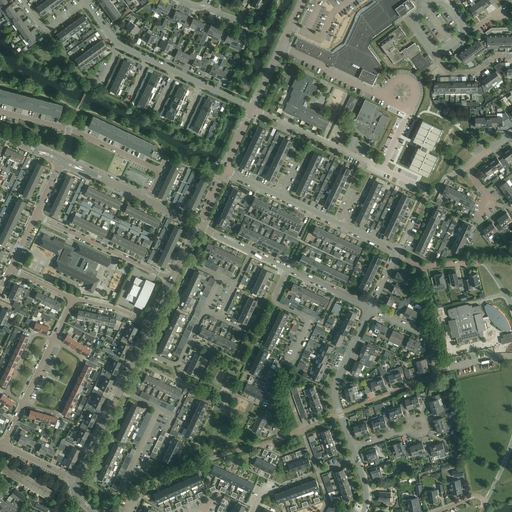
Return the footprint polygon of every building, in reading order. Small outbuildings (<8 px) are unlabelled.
[(55,5),(51,0),(47,0),(46,1),(51,8),(55,5)] [(155,11),(156,8),(162,11),(165,3),(159,0),(158,4),(155,2),(152,9),(155,11)] [(333,54),(304,41),(299,39),(297,44),(295,48),(359,78),(373,84),(377,76),(381,65),(368,47),(373,37),(398,18),(402,15),(415,6),(410,0),(375,0),(377,2),(360,14),(346,44),(333,54)] [(489,7),(483,0),(481,0),(478,2),(484,10),(489,7)] [(51,8),(46,1),(41,4),(47,12),(51,8)] [(8,2),(2,7),(0,8),(2,11),(1,11),(5,16),(6,15),(14,10),(12,7),(15,4),(14,2),(10,5),(8,2)] [(111,2),(103,7),(106,12),(114,6),(111,2)] [(484,10),(478,2),(475,4),(473,2),(472,3),(480,13),(484,10)] [(165,18),(168,19),(171,12),(169,11),(171,6),(165,3),(162,11),(165,13),(164,15),(166,16),(165,18)] [(480,13),(472,3),(470,4),(472,7),(469,9),(475,17),(480,13)] [(47,12),(41,4),(37,8),(42,15),(47,12)] [(117,11),(114,6),(106,12),(110,16),(117,11)] [(16,12),(14,10),(6,15),(9,20),(21,12),(20,10),(19,10),(16,12)] [(176,20),(178,21),(182,13),(176,10),(174,14),(171,12),(168,19),(175,22),(176,20)] [(117,11),(110,16),(113,21),(120,15),(117,11)] [(21,12),(9,20),(13,25),(14,24),(21,19),(19,16),(22,14),(21,12)] [(182,26),(183,26),(185,27),(189,20),(186,19),(187,16),(182,13),(178,21),(177,23),(182,26)] [(79,19),(84,26),(89,23),(83,15),(79,19)] [(130,32),(135,25),(129,21),(130,20),(127,18),(123,24),(128,27),(126,29),(130,32)] [(189,20),(185,27),(194,31),(195,29),(199,21),(193,18),(191,22),(189,20)] [(23,22),(21,19),(14,24),(18,29),(28,22),(26,20),(23,22)] [(84,26),(79,19),(74,22),(80,29),(84,26)] [(195,29),(194,31),(203,35),(206,28),(208,24),(207,24),(207,25),(205,24),(199,21),(195,29)] [(29,24),(28,22),(18,29),(21,34),(28,29),(26,26),(29,24)] [(80,29),(74,22),(70,25),(75,32),(80,29)] [(202,44),(207,35),(212,37),(217,27),(211,25),(210,26),(208,24),(206,28),(203,35),(199,43),(202,44)] [(75,32),(70,25),(66,28),(71,36),(75,32)] [(135,25),(130,32),(133,34),(135,32),(139,36),(142,29),(143,29),(141,27),(140,29),(135,25)] [(142,29),(139,36),(144,38),(143,40),(147,42),(152,32),(148,30),(147,33),(145,32),(145,31),(146,31),(147,28),(144,27),(143,29),(142,29)] [(212,37),(212,38),(217,41),(218,40),(221,42),(224,35),(221,33),(223,30),(217,27),(212,37)] [(406,36),(399,27),(389,35),(389,36),(383,41),(385,44),(381,46),(395,64),(403,58),(401,55),(401,54),(400,53),(399,53),(395,48),(396,47),(398,48),(398,45),(397,45),(396,44),(406,36)] [(66,28),(61,31),(67,39),(71,36),(66,28)] [(28,29),(21,34),(19,35),(23,40),(25,39),(35,31),(34,29),(30,32),(28,29)] [(35,31),(25,39),(29,44),(27,45),(29,47),(37,42),(35,39),(33,36),(37,33),(35,31)] [(67,39),(61,31),(57,35),(62,42),(67,39)] [(158,35),(152,32),(147,42),(151,44),(152,42),(157,44),(160,37),(157,36),(158,35)] [(224,41),(230,43),(234,35),(228,33),(227,36),(224,35),(221,42),(223,43),(224,41)] [(238,50),(241,43),(238,41),(240,38),(234,35),(230,43),(236,46),(235,48),(238,50)] [(488,49),(488,48),(511,47),(511,36),(487,37),(488,40),(483,41),(482,40),(480,41),(479,40),(465,51),(460,55),(467,64),(486,49),(488,49)] [(162,38),(160,37),(157,44),(161,46),(160,48),(164,50),(167,43),(162,40),(162,38)] [(101,40),(97,43),(102,51),(107,48),(101,40)] [(168,41),(167,43),(164,50),(168,52),(169,50),(173,52),(177,45),(168,41)] [(97,43),(92,47),(98,54),(102,51),(97,43)] [(406,61),(407,61),(408,61),(409,61),(410,61),(412,59),(420,53),(421,52),(419,49),(420,49),(418,46),(417,46),(414,43),(401,54),(401,55),(403,58),(405,60),(406,61)] [(174,57),(180,60),(184,53),(181,51),(182,49),(179,48),(180,46),(177,45),(173,52),(176,53),(174,57)] [(98,54),(92,47),(88,50),(94,57),(98,54)] [(188,59),(191,60),(195,52),(195,50),(192,49),(190,52),(191,52),(189,55),(184,53),(180,60),(186,63),(188,59)] [(88,50),(84,53),(89,61),(94,57),(88,50)] [(191,60),(193,62),(192,66),(197,69),(201,61),(195,58),(197,55),(196,54),(197,53),(195,52),(191,60)] [(84,53),(79,56),(85,64),(89,61),(84,53)] [(420,53),(412,59),(421,72),(432,64),(431,63),(431,62),(431,60),(432,60),(429,56),(428,55),(424,58),(420,53)] [(85,64),(79,56),(75,60),(80,67),(85,64)] [(205,67),(208,68),(211,61),(203,57),(201,61),(197,69),(203,71),(205,67)] [(128,60),(127,61),(124,60),(122,65),(130,69),(132,70),(135,63),(128,60)] [(211,70),(209,74),(215,77),(218,69),(212,66),(214,63),(211,61),(208,68),(211,70)] [(120,68),(119,70),(127,74),(130,69),(122,65),(120,68)] [(218,69),(215,77),(220,79),(222,75),(225,77),(228,70),(225,69),(224,72),(221,70),(222,69),(221,68),(219,67),(218,69)] [(503,71),(502,71),(504,77),(507,76),(511,75),(511,67),(507,68),(506,68),(506,70),(503,71)] [(116,72),(116,73),(115,75),(117,75),(125,79),(127,74),(119,70),(118,73),(116,72)] [(151,76),(150,78),(158,82),(162,74),(154,71),(153,74),(152,73),(151,76)] [(502,80),(501,78),(496,71),(491,75),(496,81),(498,83),(502,80)] [(296,76),(293,84),(292,86),(294,87),(291,94),(292,95),(288,101),(286,103),(287,104),(284,111),(325,130),(331,118),(331,117),(330,119),(325,117),(326,115),(310,108),(310,107),(309,107),(307,106),(305,101),(306,101),(304,100),(305,98),(308,94),(313,96),(317,86),(312,84),(314,78),(305,74),(302,79),(296,76)] [(117,75),(114,80),(122,84),(125,79),(117,75)] [(496,81),(491,75),(487,78),(493,86),(498,83),(496,81)] [(158,82),(150,78),(147,83),(155,87),(158,82)] [(487,78),(483,81),(484,84),(482,86),(484,93),(488,90),(490,89),(493,86),(487,78)] [(122,84),(114,80),(112,85),(120,89),(122,84)] [(477,82),(472,82),(472,90),(476,90),(477,93),(479,92),(480,95),(483,94),(481,87),(477,88),(477,82)] [(147,83),(145,89),(153,92),(155,87),(147,83)] [(183,85),(182,87),(179,86),(177,91),(185,95),(188,87),(189,88),(189,87),(183,84),(182,85),(183,85)] [(120,89),(112,85),(110,91),(118,94),(120,89)] [(0,88),(0,100),(0,101),(0,102),(3,102),(10,103),(13,92),(0,88)] [(145,89),(143,94),(151,97),(153,92),(145,89)] [(185,95),(177,91),(174,96),(182,100),(185,95)] [(13,92),(10,103),(17,105),(17,106),(19,107),(19,106),(26,108),(29,96),(13,92)] [(151,97),(143,94),(140,99),(148,103),(151,97)] [(29,96),(26,108),(33,109),(33,110),(35,111),(36,111),(36,110),(43,112),(46,101),(29,96)] [(174,96),(172,101),(180,105),(182,100),(174,96)] [(203,101),(201,103),(203,104),(212,108),(211,108),(216,110),(215,109),(218,104),(214,103),(214,102),(215,100),(216,100),(208,96),(208,97),(207,99),(206,99),(204,102),(203,101)] [(350,117),(358,99),(350,96),(342,113),(350,117)] [(140,99),(138,104),(137,107),(142,109),(143,107),(146,108),(148,103),(140,99)] [(353,126),(352,127),(357,130),(360,131),(361,130),(368,133),(379,111),(381,106),(377,105),(365,99),(356,119),(357,119),(354,126),(353,126)] [(62,105),(46,101),(43,112),(49,114),(50,114),(49,115),(52,115),(52,114),(59,116),(62,105)] [(172,101),(170,106),(178,110),(180,105),(172,101)] [(203,104),(201,109),(209,113),(211,108),(212,108),(203,104)] [(165,111),(167,111),(175,115),(178,110),(170,106),(168,109),(166,108),(166,109),(165,111)] [(402,121),(406,113),(389,106),(386,113),(402,121)] [(197,113),(199,114),(207,118),(209,113),(201,109),(200,111),(198,110),(198,111),(197,113)] [(167,111),(166,114),(165,117),(173,121),(175,115),(167,111)] [(361,130),(360,131),(360,132),(366,137),(366,139),(366,138),(369,140),(369,141),(370,139),(372,140),(373,140),(375,140),(376,140),(377,140),(378,139),(378,138),(379,135),(379,136),(379,137),(380,137),(381,131),(381,132),(381,133),(382,128),(383,128),(383,129),(384,124),(385,124),(385,126),(389,117),(382,114),(383,113),(379,111),(368,133),(361,130)] [(502,117),(497,118),(497,126),(503,126),(503,122),(509,118),(505,113),(502,114),(502,117)] [(199,114),(196,119),(205,123),(207,118),(199,114)] [(481,118),(476,118),(476,115),(472,115),(472,122),(475,122),(475,127),(481,127),(481,118)] [(93,116),(88,126),(95,129),(94,130),(95,130),(94,130),(96,131),(97,131),(103,134),(108,123),(93,116)] [(205,123),(196,119),(194,124),(202,128),(205,123)] [(438,156),(430,152),(431,149),(433,150),(442,129),(423,120),(413,141),(422,145),(420,147),(419,147),(409,168),(428,177),(438,156)] [(108,123),(103,134),(110,137),(110,138),(112,139),(112,138),(119,141),(124,130),(108,123)] [(192,129),(187,127),(186,130),(192,133),(193,130),(200,133),(202,128),(194,124),(192,129)] [(258,126),(255,132),(263,136),(266,130),(258,126)] [(124,130),(119,141),(125,144),(125,145),(127,146),(127,145),(128,145),(134,148),(139,137),(124,130)] [(263,136),(255,132),(253,138),(261,142),(263,136)] [(139,137),(134,148),(141,151),(140,151),(141,151),(140,152),(143,153),(143,152),(143,153),(143,152),(150,155),(155,145),(139,137)] [(253,138),(250,144),(258,148),(261,142),(253,138)] [(283,138),(281,144),(289,148),(292,142),(283,138)] [(258,148),(250,144),(247,150),(255,153),(258,148)] [(281,144),(278,150),(286,154),(289,148),(281,144)] [(9,157),(13,151),(7,148),(3,155),(9,157)] [(247,150),(245,155),(253,159),(255,153),(247,150)] [(278,150),(275,156),(284,159),(286,154),(278,150)] [(511,157),(507,150),(502,154),(507,161),(504,163),(508,167),(510,166),(508,162),(511,158),(511,157)] [(13,151),(9,157),(15,160),(18,153),(13,151)] [(18,153),(15,160),(21,163),(24,156),(18,153)] [(315,153),(312,158),(320,162),(323,156),(315,153)] [(253,159),(245,155),(242,161),(250,165),(253,159)] [(275,156),(273,161),(281,165),(284,159),(275,156)] [(320,162),(312,158),(309,164),(317,168),(320,162)] [(497,158),(492,161),(498,169),(499,171),(504,168),(505,169),(508,167),(504,163),(502,164),(497,158)] [(250,165),(242,161),(239,167),(247,171),(250,165)] [(273,161),(270,167),(278,171),(281,165),(273,161)] [(498,169),(492,161),(487,165),(493,172),(498,169)] [(35,168),(42,172),(45,166),(41,164),(39,163),(38,163),(35,168)] [(170,170),(178,173),(180,167),(173,164),(170,170)] [(309,164),(306,170),(314,174),(317,168),(309,164)] [(493,172),(487,165),(482,168),(488,176),(493,172)] [(340,172),(348,175),(351,169),(343,166),(340,172)] [(278,171),(270,167),(267,173),(275,177),(278,171)] [(35,168),(32,174),(40,177),(42,172),(35,168)] [(170,170),(168,175),(175,178),(178,173),(170,170)] [(314,174),(306,170),(304,176),(312,179),(314,174)] [(348,175),(340,172),(337,177),(345,181),(348,175)] [(267,173),(265,178),(265,179),(273,183),(275,177),(267,173)] [(32,174),(30,179),(37,182),(40,177),(32,174)] [(64,181),(72,184),(74,178),(67,175),(64,181)] [(168,175),(165,180),(172,184),(175,178),(168,175)] [(304,176),(301,181),(309,185),(312,179),(304,176)] [(199,183),(206,186),(208,181),(201,177),(199,183)] [(337,177),(334,183),(342,187),(345,181),(337,177)] [(30,179),(27,184),(35,188),(37,182),(30,179)] [(172,184),(165,180),(163,186),(170,189),(172,184)] [(72,184),(64,181),(62,186),(69,189),(72,184)] [(309,185),(301,181),(298,187),(306,191),(309,185)] [(372,187),(380,190),(383,184),(375,181),(372,187)] [(503,191),(510,186),(507,181),(499,186),(503,191)] [(206,186),(199,183),(196,188),(203,192),(206,186)] [(334,183),(332,189),(340,192),(342,187),(334,183)] [(35,188),(27,184),(25,190),(32,193),(35,188)] [(62,186),(59,191),(67,195),(69,189),(62,186)] [(88,186),(84,195),(87,197),(88,195),(90,196),(94,189),(88,186)] [(170,189),(163,186),(160,191),(167,194),(170,189)] [(442,195),(445,197),(445,198),(447,199),(448,196),(451,188),(446,186),(442,195)] [(511,188),(510,186),(503,191),(506,196),(511,191),(511,188)] [(306,191),(298,187),(296,193),(304,197),(306,191)] [(380,190),(372,187),(369,192),(377,196),(380,190)] [(196,188),(194,194),(201,197),(203,192),(196,188)] [(233,188),(230,194),(239,198),(241,192),(233,188)] [(457,191),(451,188),(448,196),(451,198),(450,201),(452,202),(453,199),(457,191)] [(99,192),(94,189),(90,196),(96,199),(99,192)] [(340,192),(332,189),(329,194),(337,198),(340,192)] [(32,193),(25,190),(22,195),(30,199),(32,193)] [(67,195),(59,191),(57,197),(64,200),(67,195)] [(167,194),(160,191),(158,197),(165,200),(167,194)] [(462,193),(457,191),(453,199),(456,200),(455,203),(455,205),(457,206),(457,204),(459,201),(462,193)] [(99,192),(96,199),(94,202),(97,203),(99,200),(101,201),(104,194),(99,192)] [(369,192),(367,198),(375,202),(377,196),(369,192)] [(464,204),(468,196),(462,193),(459,201),(462,203),(461,206),(463,207),(464,204)] [(101,201),(100,203),(103,205),(104,203),(107,204),(110,197),(104,194),(101,201)] [(194,194),(191,199),(198,202),(201,197),(194,194)] [(230,194),(228,200),(236,204),(239,198),(230,194)] [(329,194),(326,200),(334,204),(337,198),(329,194)] [(400,200),(408,204),(411,198),(403,194),(400,200)] [(471,211),(474,205),(471,204),(473,199),(468,196),(464,204),(463,207),(471,211)] [(57,197),(54,202),(61,206),(64,200),(57,197)] [(115,199),(110,197),(107,204),(112,206),(115,199)] [(250,209),(255,211),(256,208),(260,201),(254,198),(251,206),(252,206),(250,209)] [(375,202),(367,198),(364,204),(372,208),(375,202)] [(18,199),(16,204),(23,208),(26,202),(18,199)] [(115,199),(112,206),(117,209),(121,202),(115,199)] [(191,199),(188,204),(196,208),(198,202),(191,199)] [(228,200),(225,206),(233,210),(236,204),(228,200)] [(326,200),(324,206),(332,210),(334,204),(326,200)] [(400,200),(397,205),(405,209),(408,204),(400,200)] [(260,201),(256,208),(262,211),(266,203),(260,201)] [(61,206),(54,202),(52,208),(59,211),(61,206)] [(266,203),(262,211),(268,214),(272,206),(266,203)] [(23,208),(16,204),(13,210),(20,213),(23,208)] [(196,208),(188,204),(186,210),(193,213),(196,208)] [(364,204),(361,209),(369,213),(372,208),(364,204)] [(130,215),(133,208),(127,205),(124,212),(130,215)] [(397,205),(395,211),(403,215),(405,209),(397,205)] [(225,206),(222,211),(231,215),(233,210),(225,206)] [(277,209),(272,206),(268,214),(274,217),(277,209)] [(59,211),(52,208),(49,213),(56,217),(59,211)] [(133,208),(130,215),(135,217),(138,210),(133,208)] [(277,209),(274,217),(279,219),(283,211),(277,209)] [(361,209),(358,215),(366,219),(369,213),(361,209)] [(435,209),(432,215),(440,219),(443,220),(444,218),(441,216),(443,213),(435,209)] [(13,210),(11,215),(18,219),(20,213),(13,210)] [(144,213),(138,210),(135,217),(140,220),(144,213)] [(222,211),(220,217),(228,221),(231,215),(222,211)] [(289,214),(283,211),(279,219),(285,222),(289,214)] [(403,215),(395,211),(392,217),(400,221),(403,215)] [(144,213),(140,220),(146,222),(149,215),(144,213)] [(507,213),(502,216),(507,223),(511,220),(507,213)] [(294,217),(289,214),(285,222),(291,225),(294,217)] [(18,219),(11,215),(8,220),(15,224),(18,219)] [(77,225),(80,217),(75,215),(71,222),(77,225)] [(155,218),(149,215),(146,222),(151,225),(155,218)] [(366,219),(358,215),(356,221),(364,225),(366,219)] [(432,215),(429,221),(438,224),(440,219),(432,215)] [(507,223),(502,216),(497,220),(502,227),(503,226),(505,229),(509,226),(507,223)] [(80,217),(77,225),(82,227),(86,220),(80,217)] [(217,223),(225,227),(228,221),(220,217),(217,223)] [(300,220),(294,217),(291,225),(295,227),(293,230),(298,232),(301,225),(298,224),(300,220)] [(392,217),(389,223),(397,227),(400,221),(392,217)] [(160,220),(155,218),(151,225),(157,228),(160,220)] [(8,220),(6,226),(13,229),(15,224),(8,220)] [(86,220),(82,227),(87,230),(91,222),(86,220)] [(438,224),(429,221),(427,226),(435,230),(438,224)] [(91,222),(87,230),(93,232),(96,225),(91,222)] [(462,228),(470,232),(472,226),(465,222),(463,226),(460,225),(459,227),(462,228)] [(397,227),(389,223),(387,228),(395,232),(397,227)] [(498,233),(496,231),(498,230),(492,223),(488,226),(493,234),(495,236),(498,233)] [(13,229),(6,226),(4,225),(3,228),(4,228),(3,231),(10,235),(13,229)] [(102,228),(96,225),(93,232),(98,235),(102,228)] [(172,232),(180,235),(182,230),(175,226),(172,232)] [(242,226),(238,234),(244,237),(247,229),(242,226)] [(318,237),(322,229),(316,226),(312,234),(318,237)] [(427,226),(424,232),(432,236),(435,230),(427,226)] [(493,234),(488,226),(483,230),(488,237),(493,234)] [(102,228),(98,235),(104,238),(107,230),(102,228)] [(395,232),(387,228),(384,234),(392,238),(395,232)] [(462,228),(460,232),(457,230),(456,233),(459,234),(467,237),(470,232),(462,228)] [(247,229),(244,237),(249,239),(253,231),(247,229)] [(322,229),(318,237),(324,240),(328,232),(322,229)] [(10,235),(3,231),(0,237),(8,240),(10,235)] [(253,231),(249,239),(255,242),(259,234),(253,231)] [(180,235),(172,232),(170,237),(177,240),(180,235)] [(328,232),(324,240),(330,242),(333,234),(328,232)] [(424,232),(421,238),(429,241),(432,236),(424,232)] [(116,243),(119,236),(120,234),(117,233),(117,235),(114,233),(110,241),(116,243)] [(264,237),(259,234),(255,242),(261,245),(264,237)] [(333,234),(330,242),(335,245),(339,237),(333,234)] [(459,234),(458,237),(455,236),(454,238),(457,239),(465,243),(467,237),(459,234)] [(75,249),(71,247),(70,247),(64,244),(64,243),(54,238),(53,241),(43,236),(42,238),(41,238),(38,245),(59,255),(53,268),(60,271),(58,274),(60,275),(61,272),(67,274),(65,277),(67,278),(68,275),(74,278),(72,280),(74,281),(75,278),(81,281),(79,284),(81,284),(82,282),(88,284),(85,290),(93,293),(99,280),(95,278),(96,276),(95,276),(95,274),(96,275),(98,272),(95,270),(98,263),(102,265),(106,257),(78,244),(75,249)] [(119,236),(116,243),(121,246),(125,238),(119,236)] [(177,240),(170,237),(167,242),(174,246),(177,240)] [(264,237),(261,245),(266,247),(270,239),(264,237)] [(345,240),(339,237),(335,245),(341,248),(345,240)] [(125,238),(121,246),(127,248),(130,241),(125,238)] [(421,238),(419,243),(427,247),(429,241),(421,238)] [(276,242),(270,239),(266,247),(272,250),(276,242)] [(457,239),(455,242),(452,241),(451,243),(462,248),(465,243),(457,239)] [(345,240),(341,248),(347,250),(351,242),(345,240)] [(130,241),(127,248),(132,251),(136,243),(130,241)] [(174,246),(167,242),(165,248),(172,251),(174,246)] [(281,245),(276,242),(272,250),(278,253),(281,245)] [(351,242),(347,250),(352,253),(356,245),(351,242)] [(136,243),(132,251),(137,253),(141,246),(140,246),(141,244),(139,243),(138,245),(136,243)] [(210,253),(214,246),(208,243),(204,250),(210,253)] [(427,247),(419,243),(416,249),(421,251),(424,253),(427,247)] [(451,243),(450,247),(449,249),(459,254),(462,248),(451,243)] [(212,256),(215,258),(216,256),(219,249),(217,247),(217,246),(215,245),(214,246),(210,253),(213,254),(212,256)] [(281,245),(278,253),(283,255),(287,247),(281,245)] [(356,245),(352,253),(358,256),(362,248),(356,245)] [(141,246),(137,253),(143,256),(146,249),(141,246)] [(162,253),(169,256),(172,251),(165,248),(164,248),(163,247),(162,249),(163,250),(162,253)] [(225,251),(219,249),(216,256),(222,258),(225,251)] [(225,251),(222,258),(228,261),(231,254),(225,251)] [(162,253),(159,258),(167,262),(169,256),(162,253)] [(231,254),(228,261),(233,264),(237,257),(231,254)] [(305,265),(309,257),(303,254),(299,262),(305,265)] [(372,261),(380,264),(383,258),(375,255),(372,261)] [(243,259),(237,257),(233,264),(239,267),(243,259)] [(309,257),(305,265),(311,268),(315,260),(309,257)] [(167,262),(159,258),(157,264),(164,267),(167,262)] [(315,260),(311,268),(317,271),(320,263),(315,260)] [(380,264),(372,261),(369,266),(377,270),(380,264)] [(326,265),(320,263),(317,271),(322,273),(326,265)] [(332,268),(326,265),(322,273),(328,276),(332,268)] [(377,270),(369,266),(366,272),(375,276),(377,270)] [(260,274),(268,278),(271,272),(263,268),(260,274)] [(338,271),(332,268),(328,276),(334,279),(338,271)] [(202,274),(194,271),(192,276),(199,280),(207,283),(208,281),(204,280),(204,279),(200,277),(202,274)] [(338,271),(334,279),(339,281),(343,273),(338,271)] [(397,272),(395,278),(403,282),(405,279),(408,281),(411,274),(405,271),(403,275),(397,272)] [(464,286),(462,279),(458,280),(456,271),(453,272),(453,273),(449,274),(452,285),(456,284),(457,287),(464,286)] [(366,272),(364,278),(372,282),(375,276),(366,272)] [(343,273),(339,281),(345,284),(349,276),(343,273)] [(443,273),(435,275),(436,280),(432,281),(434,287),(438,286),(445,284),(443,273)] [(268,278),(260,274),(257,280),(265,284),(268,278)] [(470,275),(470,276),(471,279),(469,280),(469,279),(465,280),(467,290),(471,289),(470,286),(472,285),(472,286),(479,284),(477,274),(470,275)] [(189,282),(196,286),(197,285),(199,286),(199,285),(197,284),(199,280),(192,276),(189,282)] [(145,281),(136,277),(133,282),(134,282),(133,283),(132,283),(128,292),(129,293),(128,294),(128,293),(126,299),(135,303),(135,304),(143,308),(146,302),(146,301),(147,301),(151,292),(150,291),(151,290),(154,284),(146,280),(145,281)] [(372,282),(364,278),(361,284),(369,287),(372,282)] [(265,284),(257,280),(254,286),(262,290),(265,284)] [(189,282),(186,288),(194,292),(196,286),(189,282)] [(289,294),(292,295),(290,299),(293,301),(296,293),(300,286),(294,283),(291,290),(291,291),(289,294)] [(14,284),(11,290),(20,294),(22,295),(23,293),(25,294),(27,290),(14,284)] [(369,287),(361,284),(358,289),(366,293),(369,287)] [(398,284),(397,286),(392,284),(389,290),(397,294),(399,291),(402,292),(404,287),(398,284)] [(262,290),(254,286),(252,292),(259,295),(262,290)] [(296,293),(297,293),(302,296),(306,289),(300,286),(296,293)] [(186,288),(184,294),(191,297),(195,299),(196,296),(192,295),(194,292),(186,288)] [(302,296),(305,297),(304,300),(307,301),(308,299),(311,291),(309,290),(310,289),(307,288),(306,289),(302,296)] [(20,294),(11,290),(8,296),(18,301),(19,298),(18,297),(20,294)] [(311,291),(308,299),(311,300),(310,303),(312,304),(314,301),(317,294),(311,291)] [(40,302),(43,295),(37,292),(34,299),(40,302)] [(191,297),(184,294),(181,299),(188,303),(191,297)] [(314,301),(319,304),(323,297),(317,294),(314,301)] [(43,295),(40,302),(46,305),(49,297),(43,295)] [(394,302),(396,304),(397,301),(400,303),(398,308),(402,310),(405,304),(405,305),(407,302),(404,301),(402,300),(392,295),(391,298),(386,296),(383,302),(392,306),(394,302)] [(293,301),(290,299),(288,298),(283,296),(280,302),(285,304),(290,306),(293,301)] [(49,297),(46,305),(51,307),(55,300),(49,297)] [(249,297),(246,303),(254,307),(257,301),(249,297)] [(318,307),(321,308),(324,310),(326,307),(325,307),(329,300),(323,297),(319,304),(318,307)] [(188,303),(181,299),(178,305),(186,309),(187,307),(190,309),(192,305),(188,303)] [(61,303),(55,300),(51,307),(59,311),(61,307),(59,306),(61,303)] [(196,306),(201,309),(204,303),(199,301),(196,306)] [(246,303),(243,309),(251,313),(254,307),(246,303)] [(488,316),(483,317),(480,305),(472,307),(471,305),(469,305),(468,304),(457,307),(448,309),(450,317),(452,317),(453,319),(452,319),(449,320),(453,338),(456,337),(458,344),(465,342),(465,340),(476,337),(476,339),(484,337),(482,330),(486,330),(483,320),(490,318),(491,320),(492,321),(493,322),(494,323),(495,325),(496,325),(498,326),(499,327),(500,328),(501,329),(503,329),(504,330),(505,331),(508,331),(507,331),(510,328),(509,326),(509,324),(508,322),(507,321),(506,319),(505,318),(504,316),(503,315),(502,313),(500,312),(499,311),(498,309),(496,308),(495,307),(493,306),(492,306),(490,305),(488,304),(485,307),(485,306),(485,308),(486,310),(486,312),(487,314),(488,316)] [(19,309),(15,307),(14,311),(28,317),(29,314),(21,310),(19,309)] [(408,307),(404,315),(410,318),(413,310),(408,307)] [(413,310),(410,318),(415,320),(420,311),(420,309),(415,307),(413,310)] [(8,308),(7,311),(2,309),(0,313),(0,314),(7,318),(9,318),(13,311),(8,308)] [(243,309),(241,315),(249,318),(251,313),(243,309)] [(79,310),(77,318),(83,319),(85,311),(79,310)] [(353,312),(349,310),(348,313),(346,313),(345,315),(347,316),(354,319),(357,313),(356,313),(357,312),(353,310),(353,312)] [(176,311),(173,316),(181,320),(182,317),(185,318),(186,316),(176,311)] [(281,311),(278,317),(286,320),(289,315),(281,311)] [(91,313),(89,321),(96,322),(97,314),(91,313)] [(97,314),(96,322),(95,324),(96,325),(98,326),(98,325),(100,326),(101,326),(102,324),(103,316),(97,314)] [(188,324),(194,326),(197,318),(193,315),(190,321),(189,321),(188,324)] [(249,318),(241,315),(238,320),(246,324),(249,318)] [(103,316),(102,324),(101,325),(105,326),(106,324),(108,325),(110,317),(103,316)] [(173,316),(170,322),(178,326),(179,323),(182,324),(183,321),(181,320),(173,316)] [(354,319),(347,316),(345,319),(344,318),(343,321),(344,321),(352,325),(354,319)] [(110,317),(108,325),(107,328),(114,329),(116,319),(110,317)] [(286,320),(278,317),(276,322),(283,326),(286,320)] [(40,321),(39,324),(35,322),(33,329),(40,331),(42,324),(43,322),(40,321)] [(352,325),(344,321),(343,324),(341,324),(340,326),(341,327),(349,330),(352,325)] [(178,326),(170,322),(168,328),(175,331),(178,326)] [(283,326),(276,322),(273,328),(281,332),(283,326)] [(383,325),(377,322),(376,325),(373,324),(369,332),(372,333),(378,335),(383,325)] [(49,326),(42,324),(40,331),(47,333),(49,326)] [(128,328),(124,327),(123,329),(127,331),(134,334),(137,328),(130,325),(128,328)] [(388,327),(383,325),(378,335),(383,338),(386,339),(389,333),(386,331),(388,327)] [(204,338),(208,330),(202,327),(198,335),(204,338)] [(349,330),(341,327),(340,330),(337,329),(336,331),(337,332),(345,335),(346,336),(349,330)] [(168,328),(165,334),(173,337),(175,331),(168,328)] [(281,332),(273,328),(270,334),(278,338),(281,332)] [(214,333),(208,330),(204,338),(210,341),(214,333)] [(392,334),(389,333),(386,339),(389,341),(389,340),(394,343),(399,332),(394,330),(392,334)] [(123,336),(121,339),(127,341),(128,339),(132,340),(134,334),(127,331),(124,337),(123,336)] [(345,335),(337,332),(336,335),(335,334),(333,336),(342,341),(345,335)] [(399,332),(394,343),(399,345),(399,346),(402,347),(405,340),(402,339),(404,335),(399,332)] [(511,334),(511,332),(508,333),(503,334),(503,337),(500,338),(502,344),(511,341),(511,334)] [(219,336),(214,333),(210,341),(216,344),(219,336)] [(22,334),(20,338),(18,337),(16,339),(19,340),(26,343),(29,337),(22,334)] [(173,337),(165,334),(162,339),(170,343),(173,337)] [(278,338),(270,334),(267,339),(275,343),(278,338)] [(69,345),(73,339),(67,335),(63,341),(69,345)] [(225,338),(219,336),(216,344),(221,346),(225,338)] [(342,341),(333,336),(332,336),(330,339),(333,340),(332,343),(340,346),(342,341)] [(225,338),(221,346),(227,349),(231,341),(225,338)] [(408,342),(405,340),(402,347),(410,351),(415,340),(410,338),(408,342)] [(78,342),(73,339),(69,345),(74,348),(78,342)] [(127,341),(121,339),(120,341),(122,342),(119,348),(126,351),(129,346),(126,344),(127,341)] [(170,343),(162,339),(160,345),(167,349),(170,343)] [(275,343),(267,339),(265,345),(272,349),(275,343)] [(19,340),(16,346),(23,349),(26,343),(19,340)] [(415,340),(410,351),(419,355),(422,347),(420,345),(421,343),(415,340)] [(231,341),(227,349),(233,352),(237,344),(231,341)] [(78,342),(74,348),(80,352),(84,346),(78,342)] [(320,347),(323,349),(331,352),(333,347),(326,343),(324,346),(321,345),(320,347)] [(371,347),(364,344),(361,349),(371,354),(373,355),(375,349),(373,348),(372,348),(371,347)] [(167,349),(160,345),(157,351),(164,355),(165,354),(168,355),(170,350),(167,349)] [(23,349),(16,346),(13,352),(20,355),(23,349)] [(84,346),(80,352),(86,356),(90,350),(84,346)] [(110,350),(109,354),(113,356),(119,359),(120,356),(123,357),(126,351),(119,348),(116,354),(115,353),(110,350)] [(260,349),(258,355),(266,358),(268,353),(260,349)] [(331,352),(323,349),(322,352),(320,351),(319,354),(321,354),(328,358),(331,352)] [(361,349),(358,355),(367,359),(369,360),(371,354),(361,349)] [(13,352),(10,359),(17,362),(20,355),(13,352)] [(195,353),(192,359),(201,363),(204,357),(195,353)] [(107,356),(112,359),(111,358),(108,364),(111,365),(118,369),(121,363),(118,361),(119,359),(113,356),(109,354),(107,356)] [(328,358),(321,354),(319,358),(318,357),(317,359),(320,361),(326,363),(328,358)] [(258,355),(255,360),(263,364),(266,358),(258,355)] [(418,367),(427,364),(425,359),(421,360),(420,357),(413,359),(414,362),(417,361),(418,367)] [(10,359),(8,365),(14,368),(17,362),(10,359)] [(192,359),(189,366),(198,370),(201,363),(192,359)] [(263,364),(255,360),(252,366),(260,370),(263,364)] [(326,363),(320,361),(318,364),(317,363),(316,366),(325,370),(327,364),(326,363)] [(353,367),(361,370),(364,365),(356,361),(353,367)] [(85,364),(82,370),(89,373),(91,367),(95,369),(97,366),(89,362),(88,365),(85,364)] [(418,367),(419,369),(417,370),(417,373),(422,372),(423,373),(428,372),(428,370),(429,370),(427,364),(418,367)] [(8,365),(5,371),(11,374),(14,368),(8,365)] [(107,370),(105,373),(111,376),(112,373),(115,375),(118,369),(111,365),(108,371),(107,370)] [(325,370),(316,366),(315,365),(314,368),(312,367),(311,370),(314,372),(322,375),(323,373),(324,373),(325,373),(325,371),(325,370),(324,370),(325,370)] [(198,370),(189,366),(186,372),(194,376),(198,370)] [(260,370),(252,366),(250,372),(258,376),(260,370)] [(399,371),(394,373),(397,382),(403,379),(401,373),(403,372),(401,366),(398,367),(399,371)] [(361,370),(353,367),(350,372),(356,375),(355,378),(361,380),(362,378),(358,376),(361,370)] [(385,368),(382,370),(385,376),(387,381),(390,380),(391,384),(397,382),(394,373),(392,369),(390,370),(390,372),(387,373),(385,368)] [(82,370),(79,376),(86,379),(89,373),(82,370)] [(11,374),(5,371),(2,377),(8,380),(11,374)] [(322,375),(314,372),(313,375),(312,374),(311,377),(320,381),(321,379),(322,379),(323,377),(323,376),(322,376),(322,375)] [(105,377),(103,383),(110,386),(113,380),(110,379),(111,376),(105,373),(104,376),(105,377)] [(146,374),(143,382),(149,384),(152,377),(146,374)] [(86,379),(79,376),(76,382),(83,385),(86,379)] [(8,380),(2,377),(0,380),(0,384),(5,387),(8,380)] [(158,380),(152,377),(149,384),(154,387),(158,380)] [(370,379),(369,379),(366,380),(369,386),(372,385),(374,391),(380,388),(376,380),(374,381),(373,379),(372,378),(370,379)] [(385,386),(382,378),(376,380),(380,388),(385,386)] [(164,383),(158,380),(154,387),(160,390),(164,383)] [(83,385),(76,382),(73,389),(80,392),(83,385)] [(110,386),(103,383),(100,388),(98,388),(97,390),(103,393),(104,390),(107,392),(110,386)] [(164,383),(160,390),(166,393),(169,385),(164,383)] [(356,386),(357,386),(356,383),(350,384),(351,388),(345,389),(346,395),(358,392),(356,386)] [(250,395),(253,387),(247,384),(243,392),(250,395)] [(169,385),(166,393),(172,395),(175,388),(169,385)] [(316,392),(314,386),(304,390),(304,391),(306,396),(309,395),(316,392)] [(253,387),(250,395),(256,398),(260,390),(253,387)] [(170,398),(176,401),(177,400),(177,398),(178,398),(179,395),(180,394),(181,391),(175,388),(172,395),(170,398)] [(80,392),(73,389),(70,395),(77,398),(80,392)] [(97,394),(96,397),(94,396),(93,399),(95,400),(94,400),(102,403),(105,397),(102,396),(103,393),(97,390),(96,393),(97,394)] [(266,393),(260,390),(256,398),(262,401),(266,393)] [(318,398),(316,392),(309,395),(311,401),(318,398)] [(358,392),(346,395),(348,401),(349,402),(352,401),(356,400),(356,399),(359,398),(358,392)] [(411,398),(414,408),(420,406),(418,401),(421,400),(419,393),(416,394),(417,396),(411,398)] [(0,400),(4,404),(8,398),(3,394),(0,397),(0,400)] [(432,396),(432,397),(433,400),(429,402),(431,408),(442,404),(441,398),(439,394),(432,396)] [(77,398),(70,395),(67,401),(74,404),(77,398)] [(8,398),(4,404),(10,408),(14,402),(8,398)] [(318,398),(311,401),(309,401),(310,404),(312,404),(313,407),(320,404),(318,398)] [(406,403),(403,404),(405,410),(407,409),(408,410),(414,408),(411,398),(405,400),(406,403)] [(90,405),(89,408),(95,410),(96,408),(99,409),(102,403),(94,400),(92,406),(90,405)] [(67,401),(64,407),(71,410),(74,404),(67,401)] [(197,406),(205,410),(208,404),(200,401),(197,406)] [(132,403),(130,409),(137,413),(140,407),(132,403)] [(320,404),(313,407),(310,408),(311,410),(314,409),(315,412),(323,410),(320,404)] [(401,407),(395,409),(397,418),(404,416),(402,411),(405,410),(403,404),(400,405),(401,407)] [(442,404),(431,408),(433,414),(438,412),(439,415),(445,413),(444,410),(442,404)] [(205,410),(197,406),(195,412),(203,416),(205,410)] [(71,410),(64,407),(61,414),(68,417),(71,410)] [(89,411),(86,417),(94,421),(97,415),(94,413),(95,410),(89,408),(88,410),(89,411)] [(130,409),(127,415),(134,418),(137,413),(130,409)] [(397,418),(395,409),(388,411),(389,412),(386,413),(386,414),(388,420),(391,420),(397,418)] [(35,419),(37,412),(30,410),(28,417),(35,419)] [(266,410),(265,412),(261,410),(258,417),(266,421),(269,414),(270,412),(267,411),(266,410)] [(37,412),(35,419),(41,420),(43,413),(37,412)] [(203,416),(195,412),(192,418),(200,422),(203,416)] [(43,413),(41,420),(45,421),(45,424),(48,424),(48,422),(50,415),(43,413)] [(445,413),(439,415),(440,418),(433,420),(435,426),(447,423),(448,422),(445,413)] [(383,415),(384,417),(378,419),(381,429),(387,427),(387,426),(390,425),(388,420),(386,414),(383,415)] [(48,422),(48,424),(47,425),(50,426),(51,423),(55,424),(57,417),(50,415),(48,422)] [(127,415),(124,421),(132,424),(135,426),(136,423),(133,422),(134,418),(127,415)] [(84,419),(85,419),(84,423),(82,422),(81,425),(87,428),(88,425),(91,426),(94,421),(86,417),(85,416),(84,419)] [(371,419),(368,420),(370,426),(373,425),(375,431),(381,429),(378,419),(377,416),(375,417),(375,418),(374,418),(373,417),(371,418),(371,419)] [(258,417),(255,423),(263,427),(266,421),(258,417)] [(192,418),(189,424),(197,427),(200,422),(192,418)] [(368,420),(365,421),(359,423),(360,425),(363,434),(369,432),(367,427),(370,426),(368,420)] [(124,421),(122,427),(129,430),(132,424),(124,421)] [(263,427),(255,423),(252,430),(260,434),(263,427)] [(447,423),(435,426),(437,433),(442,431),(444,437),(452,434),(451,431),(450,432),(448,429),(450,427),(449,426),(447,425),(447,423)] [(189,424),(187,429),(195,433),(197,427),(189,424)] [(81,429),(80,432),(77,430),(76,433),(78,434),(86,438),(89,432),(85,430),(87,428),(81,425),(80,428),(81,429)] [(363,434),(360,425),(354,427),(357,436),(363,434)] [(122,427),(119,432),(126,436),(129,430),(122,427)] [(195,433),(187,429),(184,435),(192,439),(195,433)] [(24,445),(27,438),(29,435),(24,433),(25,431),(21,430),(18,435),(20,436),(17,441),(24,445)] [(331,435),(329,430),(318,434),(320,439),(331,435)] [(126,436),(119,432),(116,438),(124,442),(126,436)] [(86,438),(78,434),(76,433),(75,435),(77,437),(76,440),(83,444),(86,438)] [(331,435),(320,439),(321,442),(324,441),(325,444),(333,441),(331,435)] [(38,443),(27,438),(24,445),(31,448),(31,447),(35,449),(38,443)] [(170,443),(178,447),(181,442),(173,438),(170,443)] [(38,443),(35,449),(38,451),(45,455),(48,448),(44,446),(46,443),(39,440),(38,443)] [(333,441),(325,444),(324,445),(326,450),(335,447),(333,441)] [(402,442),(391,445),(394,454),(404,451),(406,457),(408,456),(409,456),(410,456),(409,455),(407,448),(406,445),(403,446),(402,442)] [(436,444),(436,446),(439,454),(440,458),(446,456),(447,458),(451,457),(448,446),(444,448),(442,442),(439,443),(436,444)] [(119,452),(121,448),(123,449),(125,446),(118,443),(117,445),(114,443),(111,449),(119,452)] [(170,443),(167,449),(175,453),(178,447),(170,443)] [(426,455),(429,454),(427,448),(424,449),(422,443),(416,445),(419,454),(425,452),(426,455)] [(50,444),(48,448),(45,455),(51,458),(54,451),(51,449),(53,445),(50,444)] [(436,446),(436,444),(430,446),(430,447),(427,448),(429,454),(430,457),(433,456),(439,454),(436,446)] [(410,447),(407,448),(409,455),(412,454),(413,456),(419,454),(416,445),(410,447)] [(80,450),(72,447),(71,446),(68,452),(70,453),(77,456),(80,450)] [(335,447),(326,450),(328,457),(334,456),(333,454),(337,453),(335,447)] [(111,449),(109,455),(116,458),(118,455),(119,455),(120,453),(119,452),(111,449)] [(167,449),(165,455),(173,458),(175,453),(167,449)] [(382,458),(379,459),(375,449),(366,452),(369,462),(375,460),(376,464),(383,462),(382,458)] [(70,453),(68,456),(65,455),(64,457),(67,458),(75,462),(77,456),(70,453)] [(116,458),(109,455),(106,461),(113,464),(115,461),(117,462),(119,459),(116,458)] [(173,458),(165,455),(162,460),(170,464),(173,458)] [(75,462),(67,458),(64,464),(72,468),(75,462)] [(260,468),(263,461),(257,458),(253,465),(260,468)] [(308,458),(301,460),(304,468),(311,466),(308,458)] [(304,468),(301,460),(295,462),(298,471),(304,468)] [(113,464),(106,461),(103,466),(111,470),(113,464)] [(269,463),(263,461),(260,468),(266,471),(269,463)] [(46,497),(45,498),(51,501),(56,493),(54,491),(53,492),(50,491),(51,489),(48,488),(47,489),(44,487),(45,486),(42,484),(41,485),(38,483),(39,482),(36,480),(35,482),(32,480),(33,479),(30,477),(29,478),(26,476),(27,475),(24,473),(23,474),(20,472),(21,471),(18,470),(17,471),(14,469),(15,468),(12,466),(11,467),(8,465),(9,464),(6,462),(1,471),(2,470),(4,471),(4,472),(7,475),(8,473),(10,475),(10,476),(13,478),(14,477),(16,479),(16,480),(19,482),(20,481),(22,482),(21,483),(25,485),(26,484),(28,486),(27,487),(31,489),(32,488),(34,489),(33,491),(37,493),(38,492),(40,493),(39,494),(43,496),(44,495),(46,497)] [(298,471),(295,462),(288,465),(291,473),(298,471)] [(276,466),(269,463),(266,471),(272,474),(276,466)] [(216,476),(219,468),(214,465),(210,473),(216,476)] [(111,470),(103,466),(101,472),(108,475),(111,470)] [(373,479),(379,478),(380,481),(387,479),(386,475),(383,476),(379,466),(370,469),(373,479)] [(458,470),(454,471),(453,471),(454,477),(464,475),(463,467),(458,468),(458,470)] [(219,468),(216,476),(221,478),(225,471),(219,468)] [(338,478),(345,475),(343,469),(336,472),(338,478)] [(225,471),(221,478),(224,480),(223,482),(226,483),(227,481),(231,473),(225,471)] [(108,475),(101,472),(98,478),(101,479),(100,481),(103,483),(104,481),(105,481),(107,478),(109,479),(110,478),(111,477),(108,475)] [(236,476),(231,473),(227,481),(232,484),(236,476)] [(198,474),(193,477),(196,485),(202,482),(198,474)] [(345,475),(338,478),(340,483),(347,481),(345,475)] [(242,478),(236,476),(232,484),(238,486),(242,478)] [(196,485),(193,477),(187,479),(191,488),(196,485)] [(247,481),(242,478),(238,486),(244,489),(247,481)] [(187,479),(181,482),(185,490),(191,488),(187,479)] [(310,482),(313,490),(319,488),(316,479),(310,482)] [(461,489),(463,488),(464,488),(463,488),(463,487),(462,486),(463,485),(463,484),(462,485),(461,485),(460,480),(450,482),(451,487),(450,488),(450,489),(450,490),(451,490),(452,491),(453,494),(458,493),(458,494),(460,494),(460,493),(462,493),(461,489)] [(253,484),(247,481),(244,489),(249,492),(253,484)] [(349,486),(347,481),(340,483),(342,489),(349,486)] [(181,482),(176,485),(179,493),(185,490),(181,482)] [(310,482),(304,484),(307,492),(313,490),(310,482)] [(307,492),(304,484),(298,486),(301,494),(307,492)] [(439,489),(437,490),(427,491),(429,503),(434,502),(437,502),(436,495),(438,495),(437,492),(443,491),(442,484),(438,485),(439,489)] [(176,485),(170,487),(174,495),(179,493),(176,485)] [(298,486),(292,488),(295,496),(301,494),(298,486)] [(351,492),(349,486),(342,489),(344,495),(351,492)] [(170,487),(164,490),(168,498),(174,495),(170,487)] [(292,488),(287,490),(290,498),(295,496),(292,488)] [(164,490),(159,492),(162,500),(168,498),(164,490)] [(287,490),(281,492),(284,501),(290,498),(287,490)] [(162,500),(159,492),(153,495),(157,503),(162,500)] [(284,501),(281,492),(275,495),(278,503),(284,501)] [(351,492),(344,495),(341,496),(342,499),(343,499),(344,502),(348,503),(347,504),(348,504),(349,501),(351,500),(350,500),(349,499),(354,498),(351,492)] [(390,493),(383,492),(380,492),(379,500),(383,501),(383,502),(387,502),(387,503),(388,503),(388,502),(390,503),(390,501),(392,501),(393,498),(392,498),(390,498),(390,493)] [(417,498),(407,500),(408,506),(407,507),(408,509),(408,510),(409,510),(409,511),(418,510),(418,505),(417,505),(417,503),(418,503),(417,498)] [(7,499),(5,502),(0,508),(4,511),(5,511),(12,503),(7,499)] [(12,503),(5,511),(13,511),(17,507),(12,503)] [(233,508),(234,508),(234,509),(241,511),(242,511),(245,507),(237,503),(235,507),(233,506),(233,508)]
